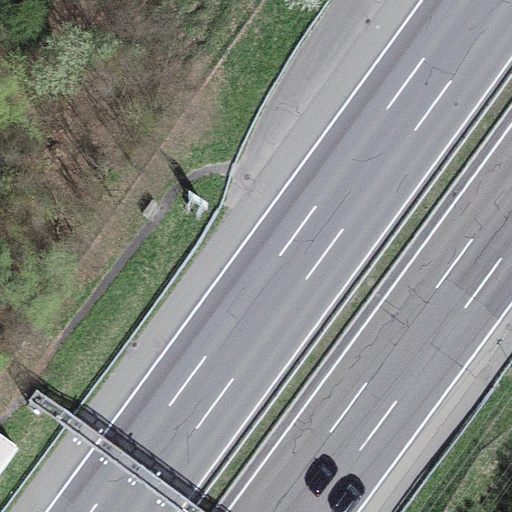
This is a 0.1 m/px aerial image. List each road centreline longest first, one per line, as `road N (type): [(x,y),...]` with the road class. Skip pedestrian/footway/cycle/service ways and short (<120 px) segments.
road 1 (motorway): [(488,0),(111,511)]
road 2 (motorway): [(291,511),(511,214)]
